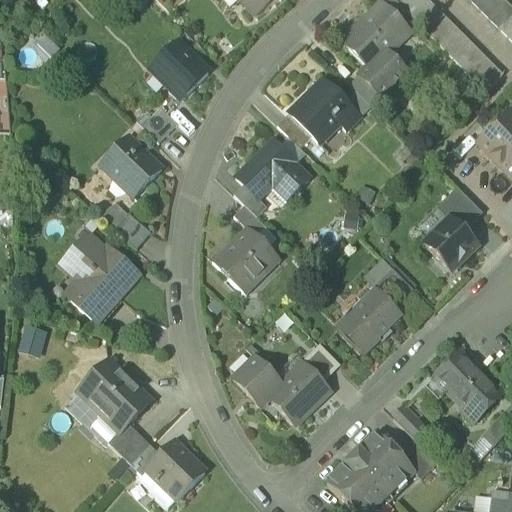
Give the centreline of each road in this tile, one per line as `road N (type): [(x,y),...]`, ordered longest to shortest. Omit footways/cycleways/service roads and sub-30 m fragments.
road 1 (residential): [(271,499),(239,462),(198,380),(180,270),(197,166),(223,108),(331,0)]
road 2 (residential): [(271,499),(447,326),(511,291)]
